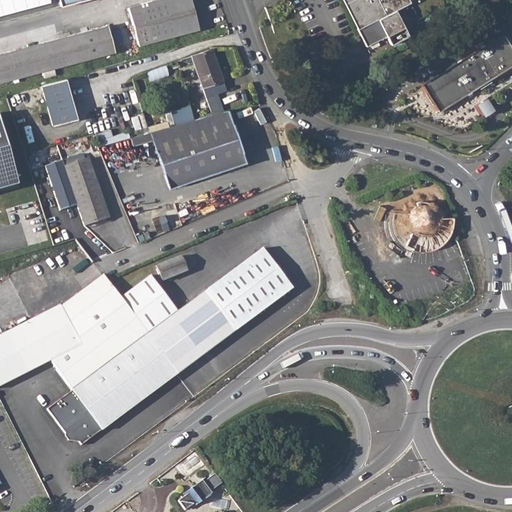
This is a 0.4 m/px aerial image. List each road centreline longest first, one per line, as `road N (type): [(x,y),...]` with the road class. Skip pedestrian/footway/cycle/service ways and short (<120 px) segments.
road 1 (primary): [(97,497),(117,494),(236,408),(267,392),(310,385),(356,408),(362,439),(349,473),(292,511)]
road 2 (residential): [(467,187),(428,158),(328,132),(291,109),(257,64),(233,0)]
road 3 (unknown): [(0,326),(105,264),(51,214),(34,165)]
road 4 (secondary): [(284,355),(97,497)]
road 5 (secondary): [(461,329),(430,341),(314,331),(284,355)]
road 6 (secondary): [(284,355),(377,356),(418,390)]
road 7 (primary): [(418,423),(379,466),(307,511)]
road 8 (residential): [(494,318),(497,243),(467,187)]
road 9 (unknown): [(119,0),(0,30)]
